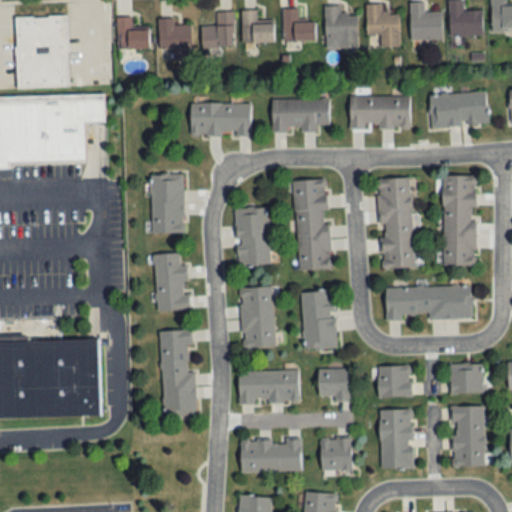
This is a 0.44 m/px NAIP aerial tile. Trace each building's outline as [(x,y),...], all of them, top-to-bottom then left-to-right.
[(462,0),(449,0),(450,36),(482,36),(482,10),(463,10),(462,0)] [(511,30),(510,0),(490,0),(491,30),(511,30)] [(410,39),(442,39),(442,12),(424,12),(424,2),(410,2),(410,39)] [(398,13),(382,13),(382,4),(366,4),(366,35),(379,35),(379,47),(399,47),(398,13)] [(324,6),(324,48),(357,48),(357,14),(340,14),(340,6),(324,6)] [(283,8),(283,41),(316,41),(316,23),(298,23),(298,8),(283,8)] [(256,10),(242,10),(242,43),(274,43),(274,24),(256,24),(256,10)] [(201,47),(234,47),(233,11),(215,12),(216,26),(201,26),(201,47)] [(16,16),(16,88),(67,88),(67,16),(16,16)] [(118,17),(118,50),(149,50),(149,30),(132,30),(132,17),(118,17)] [(174,25),(173,19),(159,19),(159,49),(174,49),(174,61),(191,61),(191,25),(174,25)] [(85,158),(9,160),(9,168),(0,168),(0,95),(104,92),(105,120),(84,121),(85,158)] [(429,95),(431,128),(488,125),(486,92),(429,95)] [(409,129),(409,96),(349,96),(349,129),(409,129)] [(272,99),(272,132),(317,132),(317,125),(328,125),(328,99),(272,99)] [(250,103),(190,103),(190,136),(250,136),(250,103)] [(184,174),(151,174),(152,233),(184,232),(184,174)] [(443,176),(443,265),(476,265),(476,176),(443,176)] [(414,267),(410,178),(377,179),(381,268),(414,267)] [(298,270),(332,268),(330,223),(327,223),(325,180),(294,181),(298,270)] [(267,207),(235,209),(237,267),(270,266),(267,207)] [(157,312),(189,311),(187,265),(181,265),(180,253),(154,254),(157,312)] [(427,319),(471,319),(471,285),(386,287),(386,321),(401,321),(401,315),(427,314),(427,319)] [(242,348),(275,347),(272,287),(239,288),(242,348)] [(301,292),(305,350),(337,348),(334,290),(301,292)] [(159,331),(164,416),(197,415),(195,371),(189,372),(187,348),(193,348),(192,330),(159,331)] [(26,332),(0,333),(0,416),(101,413),(98,335),(26,338),(26,332)] [(450,393),(483,393),(483,363),(450,363),(450,393)] [(411,397),(411,365),(379,365),(379,397),(411,397)] [(349,368),(319,368),(319,400),(349,400),(349,368)] [(239,371),(239,403),(299,402),(299,370),(239,371)] [(484,405),(452,405),(452,466),(484,466),(484,405)] [(412,468),(412,409),(380,409),(380,468),(412,468)] [(352,438),(321,438),(321,470),(352,470),(352,438)] [(301,439),(241,439),(241,471),(301,471),(301,439)] [(303,511),(335,511),(337,493),(305,491),(303,511)] [(270,511),(270,495),(237,495),(237,511),(270,511)]
